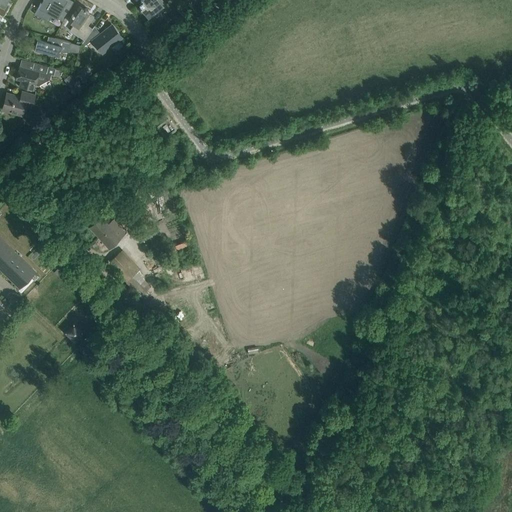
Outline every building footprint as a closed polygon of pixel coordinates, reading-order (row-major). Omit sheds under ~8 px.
[(0,0),(0,14),(4,17),(7,9),(4,8),(8,0),(0,0)] [(42,0),(35,14),(48,21),(52,15),(57,17),(63,21),(70,7),(64,4),(66,0),(42,0)] [(140,0),(141,1),(143,3),(140,5),(140,6),(140,7),(140,8),(150,20),(153,17),(154,19),(155,20),(156,20),(157,21),(158,20),(159,20),(160,20),(161,19),(161,18),(162,17),(162,16),(162,15),(161,14),(161,13),(160,12),(167,6),(161,0),(140,0)] [(88,13),(89,12),(89,11),(89,10),(89,9),(88,9),(88,8),(87,8),(86,8),(85,8),(84,9),(79,5),(68,20),(74,24),(70,30),(84,40),(93,28),(88,25),(94,16),(91,14),(88,13)] [(93,28),(84,40),(82,43),(84,45),(92,40),(103,53),(122,38),(111,24),(100,33),(94,26),(93,28)] [(81,45),(63,40),(48,36),(47,42),(37,39),(34,49),(59,56),(60,51),(79,52),(81,45)] [(62,70),(48,66),(34,62),(32,69),(19,66),(16,79),(21,80),(19,86),(34,90),(37,78),(47,80),(50,79),(51,74),(60,77),(62,70)] [(77,72),(82,79),(87,75),(81,69),(77,72)] [(6,93),(2,108),(23,114),(25,105),(32,107),(35,95),(22,91),(20,97),(6,93)] [(176,129),(176,128),(170,120),(169,120),(168,120),(160,126),(159,127),(159,128),(160,128),(165,136),(166,136),(166,137),(167,136),(176,130),(176,129)] [(156,192),(145,195),(147,202),(158,199),(156,192)] [(136,197),(122,201),(124,210),(138,205),(136,197)] [(101,215),(89,226),(109,248),(126,232),(113,218),(108,223),(101,215)] [(0,237),(0,268),(19,287),(34,271),(35,271),(0,237)]
